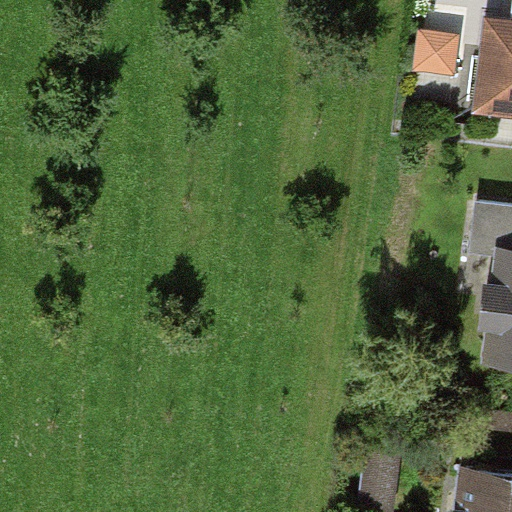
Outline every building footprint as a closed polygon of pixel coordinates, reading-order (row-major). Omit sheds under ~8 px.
[(511,24),(490,23),(482,103),(511,106),(511,24)] [(421,67),(463,70),(466,27),(424,24),(421,67)] [(483,352),(511,355),(511,204),(480,200),(474,245),(496,247),(483,352)] [(398,446),(370,443),(363,504),(384,507),(389,467),(395,468),(398,446)] [(511,511),(511,470),(470,466),(463,511),(511,511)]
